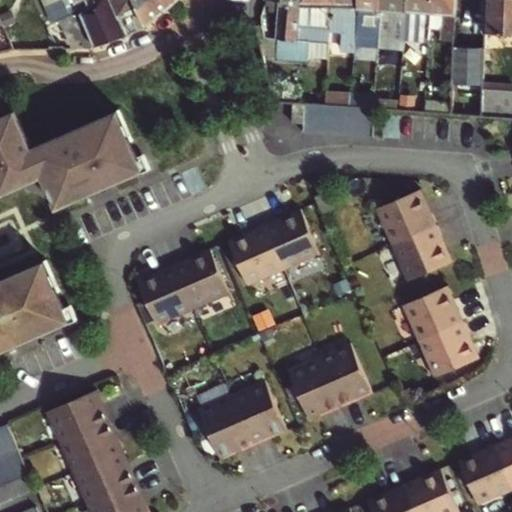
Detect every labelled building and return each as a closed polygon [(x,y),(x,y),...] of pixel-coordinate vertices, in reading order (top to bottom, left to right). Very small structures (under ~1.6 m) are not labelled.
[(70,14),(64,0),(47,0),(56,20),(62,18),(70,14)] [(64,0),(70,14),(62,18),(74,47),(92,46),(96,45),(93,36),(88,21),(80,0),(64,0)] [(93,0),(80,0),(88,21),(92,19),(90,11),(97,9),(93,0)] [(96,45),(127,35),(114,0),(93,0),(97,9),(90,11),(92,19),(88,21),(93,36),(96,45)] [(142,9),(138,0),(114,0),(127,35),(129,35),(133,32),(131,25),(135,23),(135,12),(142,9)] [(138,0),(142,9),(135,12),(135,23),(131,25),(133,32),(148,23),(171,8),(179,0),(138,0)] [(301,39),(303,0),(280,0),(282,1),(280,25),(264,25),(267,36),(274,37),(301,39)] [(303,0),(301,39),(274,37),(274,42),(278,43),(278,55),(309,58),(309,55),(331,56),(334,6),(334,0),(303,0)] [(334,0),(334,6),(351,6),(351,14),(345,14),(344,47),(358,47),(359,32),(361,0),(334,0)] [(361,0),(359,32),(366,32),(365,48),(381,49),(384,0),(361,0)] [(384,0),(381,49),(381,58),(394,59),(396,37),(398,37),(399,17),(390,17),(390,12),(408,12),(408,0),(384,0)] [(406,38),(431,40),(433,12),(433,0),(408,0),(408,12),(406,38)] [(433,0),(433,12),(444,13),(443,40),(456,41),(458,0),(433,0)] [(511,0),(485,0),(485,31),(511,32),(511,0)] [(455,48),(453,112),(463,112),(482,114),(483,103),(485,48),(455,48)] [(299,82),(271,81),(276,99),(296,101),(298,101),(299,82)] [(298,101),(296,101),(294,121),(305,122),(307,102),(298,101)] [(307,102),(305,122),(305,130),(319,131),(321,103),(307,102)] [(328,103),(321,103),(319,131),(332,132),(334,103),(328,103)] [(348,104),(334,103),(332,132),(346,133),(348,104)] [(511,105),(483,103),(482,114),(511,116),(511,105)] [(362,105),(354,105),(348,104),(346,133),(360,134),(362,105)] [(376,106),(362,105),(360,134),(374,135),(376,106)] [(34,148),(18,110),(0,118),(0,182),(4,192),(45,174),(59,205),(71,200),(68,193),(85,185),(94,181),(99,179),(102,186),(144,168),(135,144),(134,139),(132,140),(120,108),(101,116),(102,118),(76,129),(77,133),(65,138),(64,135),(34,148)] [(68,193),(71,200),(88,193),(85,185),(68,193)] [(424,208),(414,185),(373,204),(389,240),(406,276),(447,257),(436,235),(440,233),(434,220),(428,206),(424,208)] [(252,234),(229,244),(247,285),(283,269),(320,253),(302,212),(279,222),(277,218),(264,224),(250,230),(252,234)] [(162,275),(139,285),(157,326),(193,310),(229,294),(211,253),(188,263),(187,259),(174,265),(160,271),(162,275)] [(28,269),(0,281),(0,344),(12,340),(11,338),(24,332),(27,338),(71,320),(59,291),(61,290),(47,259),(27,267),(28,269)] [(451,305),(441,282),(399,301),(416,337),(432,373),(473,354),(463,331),(467,330),(461,317),(455,303),(451,305)] [(12,340),(0,344),(0,349),(13,344),(12,340)] [(348,341),(286,369),(307,416),(369,388),(348,341)] [(263,379),(197,409),(219,456),(284,426),(263,379)] [(97,386),(49,406),(95,511),(145,511),(151,510),(97,386)] [(8,418),(0,422),(0,483),(30,469),(8,418)] [(481,449),(458,459),(476,500),(511,484),(511,434),(507,437),(506,433),(492,439),(479,445),(481,449)] [(391,490),(368,500),(373,511),(451,511),(458,509),(440,468),(417,478),(415,474),(402,480),(389,486),(391,490)] [(40,511),(36,502),(14,511),(40,511)]
